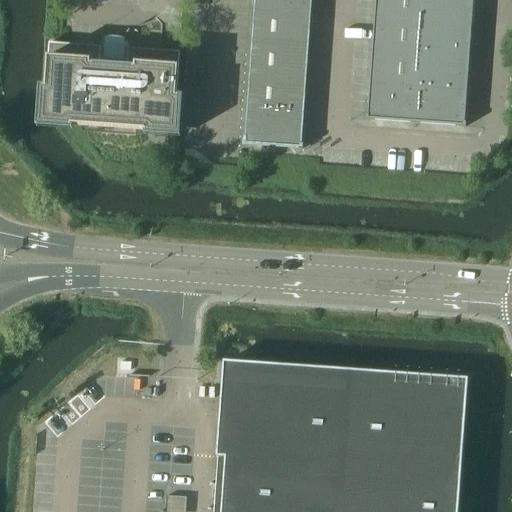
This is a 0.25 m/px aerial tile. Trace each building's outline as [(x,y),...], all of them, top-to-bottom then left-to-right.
[(375,0),(367,117),(365,117),(365,121),(465,128),(465,124),(464,124),(472,0),(375,0)] [(309,29),(311,5),(254,1),(253,25),(309,29)] [(308,53),(309,29),(253,25),(251,49),(308,53)] [(101,47),(61,45),(49,44),(46,88),(40,87),(36,129),(72,131),(72,127),(143,132),(144,132),(144,136),(180,138),(184,84),(178,83),(180,53),(128,50),(126,68),(118,67),(119,60),(108,59),(107,66),(99,66),(101,47)] [(306,77),(308,53),(251,49),(249,73),(306,77)] [(304,101),(306,77),(249,73),(247,97),(304,101)] [(302,125),(304,101),(247,97),(246,121),(302,125)] [(301,146),(302,125),(246,121),(245,138),(243,137),(243,145),(302,150),(302,146),(301,146)] [(457,511),(467,380),(223,363),(216,458),(225,459),(220,511),(457,511)]
